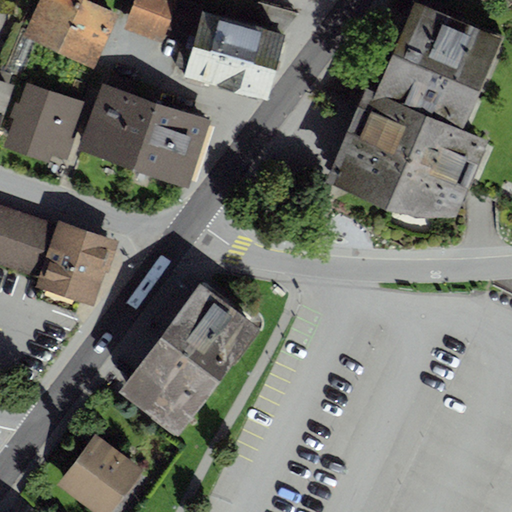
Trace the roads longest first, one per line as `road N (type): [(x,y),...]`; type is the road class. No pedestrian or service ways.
road 1 (residential): [(192,219),(274,261),(354,270),(511,265)]
road 2 (tertiary): [(192,219),(355,0)]
road 3 (tertiary): [(19,451),(173,243)]
road 4 (residential): [(173,243),(0,179)]
